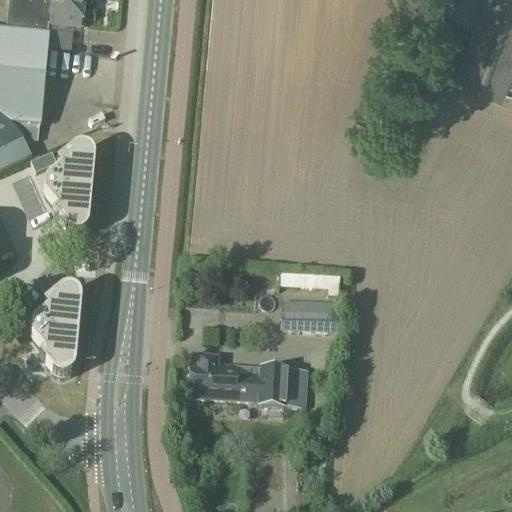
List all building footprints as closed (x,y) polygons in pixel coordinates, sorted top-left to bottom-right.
[(50,0),(21,0),(18,35),(47,38),(47,37),(46,37),(47,27),(49,28),(67,29),(67,27),(80,29),(81,26),(84,25),(85,13),(82,12),(83,3),(50,0)] [(424,0),(414,10),(429,25),(453,0),(424,0)] [(511,0),(482,0),(453,83),(501,99),(511,68),(511,0)] [(0,176),(13,170),(4,152),(22,143),(8,127),(38,130),(39,130),(46,53),(48,38),(47,38),(18,35),(6,34),(0,33),(0,176)] [(43,194),(43,196),(43,197),(43,199),(44,200),(44,202),(45,203),(56,216),(63,224),(58,229),(65,238),(66,239),(68,240),(69,240),(70,241),(72,241),(73,241),(75,241),(76,241),(77,241),(79,241),(80,240),(81,239),(83,239),(84,238),(85,237),(85,235),(86,234),(87,233),(87,231),(87,230),(93,166),(93,165),(93,163),(93,162),(92,160),(92,159),(91,158),(90,157),(89,156),(88,155),(87,154),(85,153),(84,153),(83,153),(81,152),(80,152),(78,153),(77,153),(76,153),(74,154),(73,155),(72,155),(64,162),(68,168),(47,185),(46,186),(45,187),(44,188),(44,190),(43,191),(43,193),(43,194)] [(51,157),(29,167),(34,178),(56,168),(51,157)] [(328,281),(327,299),(338,300),(339,282),(328,281)] [(29,335),(29,337),(29,338),(30,340),(30,341),(31,343),(31,344),(32,345),(42,358),(49,366),(44,370),(51,378),(52,380),(53,380),(55,381),(56,382),(57,382),(59,383),(60,383),(62,383),(63,383),(65,382),(66,382),(67,381),(68,381),(70,380),(71,379),(72,378),(72,377),(73,375),(74,374),(74,372),(74,371),(80,308),(80,306),(80,305),(80,304),(79,302),(79,301),(78,300),(77,299),(76,297),(75,297),(74,296),(72,295),(71,295),(70,294),(68,294),(67,294),(65,294),(64,294),(63,295),(61,295),(60,296),(59,296),(50,304),(55,309),(47,316),(34,326),(33,327),(32,328),(31,330),(30,331),(30,332),(30,334),(29,335)] [(283,309),(282,333),(328,335),(329,310),(283,309)] [(190,367),(187,401),(235,403),(235,405),(257,406),(257,410),(270,411),(270,410),(304,412),(305,400),(306,374),(259,370),(259,371),(235,369),(216,368),(216,361),(199,360),(198,368),(190,367)] [(388,511),(416,511),(410,500),(388,511)]
